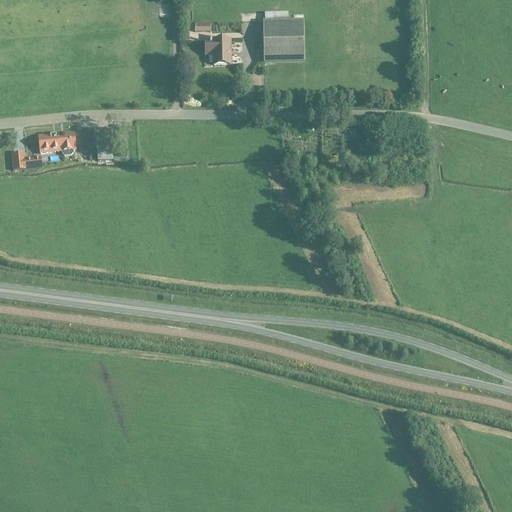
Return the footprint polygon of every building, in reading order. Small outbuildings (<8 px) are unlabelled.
[(263,22),(264,64),(304,63),(303,21),(263,22)] [(195,32),(210,32),(210,24),(195,24),(195,32)] [(214,66),(230,66),(230,41),(213,41),(213,42),(205,42),(205,56),(213,56),(214,66)] [(97,162),(112,160),(109,131),(89,132),(90,148),(96,148),(97,162)] [(73,153),(73,151),(75,151),(74,134),(58,135),(60,152),(62,152),(62,155),(65,157),(71,156),(73,153)] [(60,152),(58,135),(39,137),(41,154),(60,152)] [(127,151),(114,151),(113,163),(126,163),(126,159),(127,159),(127,151)] [(13,171),(43,169),(42,159),(12,161),(13,171)]
